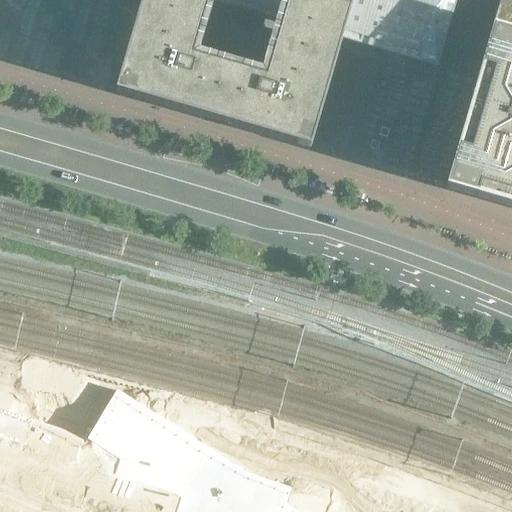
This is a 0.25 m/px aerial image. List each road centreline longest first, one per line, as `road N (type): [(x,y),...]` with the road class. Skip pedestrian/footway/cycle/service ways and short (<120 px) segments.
road 1 (primary): [(0,154),(267,234),(511,325)]
road 2 (primary): [(511,286),(0,125)]
